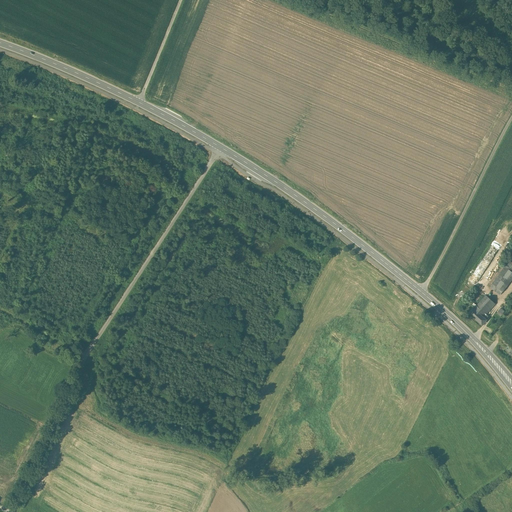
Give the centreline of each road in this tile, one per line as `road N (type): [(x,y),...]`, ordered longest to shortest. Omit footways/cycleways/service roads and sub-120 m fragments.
road 1 (unclassified): [(221,148),(86,350),(12,509)]
road 2 (primary): [(221,148),(420,291),(511,384)]
road 3 (track): [(302,0),(511,84)]
road 4 (primary): [(0,42),(139,102)]
road 5 (unknown): [(191,130),(256,0)]
